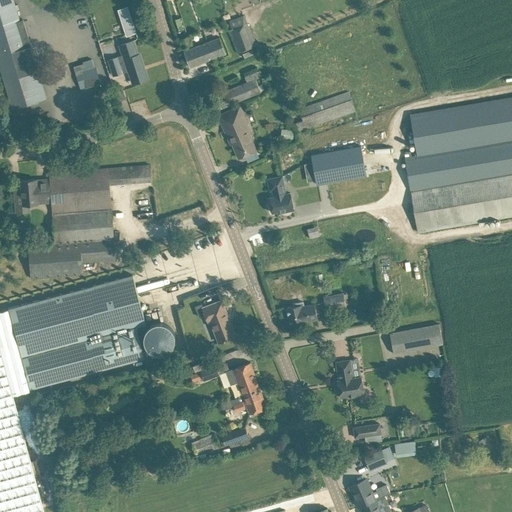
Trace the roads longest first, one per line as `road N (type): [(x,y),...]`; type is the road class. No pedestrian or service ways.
road 1 (unclassified): [(342,511),(185,108)]
road 2 (unclassified): [(0,153),(93,139),(185,108)]
